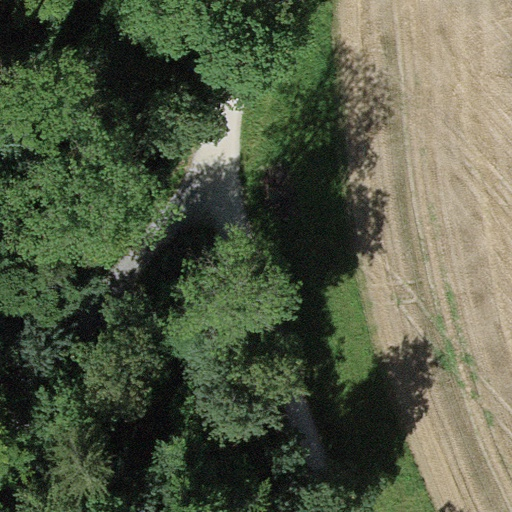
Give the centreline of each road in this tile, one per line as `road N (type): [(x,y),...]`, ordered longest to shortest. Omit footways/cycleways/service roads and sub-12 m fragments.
road 1 (track): [(269,0),(219,183),(335,511)]
road 2 (track): [(219,183),(154,245),(58,369),(20,440),(13,511)]
